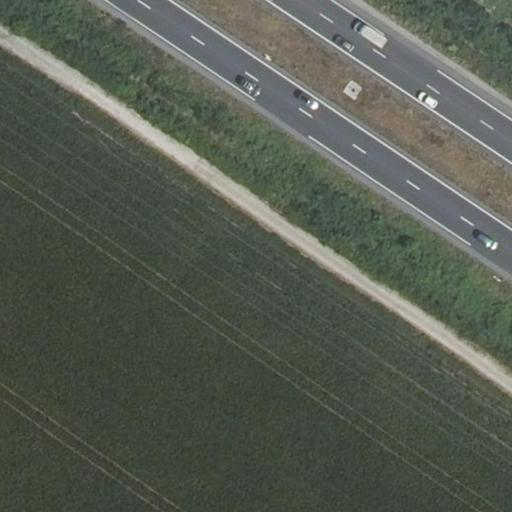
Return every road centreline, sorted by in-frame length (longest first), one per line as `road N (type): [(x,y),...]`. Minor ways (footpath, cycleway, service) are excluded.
road 1 (track): [(0,30),(511,380)]
road 2 (motorway): [(132,0),(511,256)]
road 3 (motorway): [(511,144),(296,0)]
